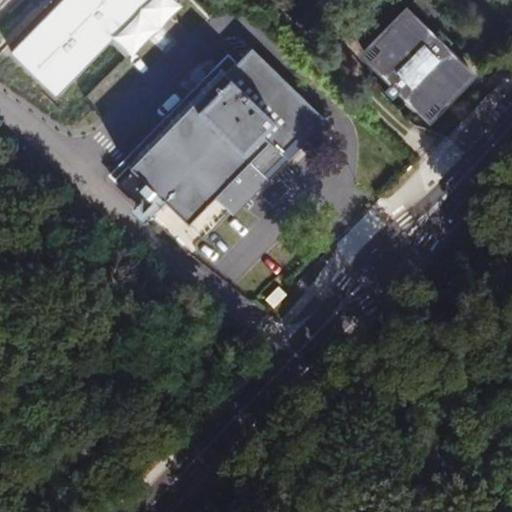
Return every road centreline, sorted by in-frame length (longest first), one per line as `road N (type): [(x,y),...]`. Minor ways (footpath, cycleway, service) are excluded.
road 1 (secondary): [(511,127),(147,511)]
road 2 (track): [(342,337),(378,365),(425,434),(437,471),(427,511)]
